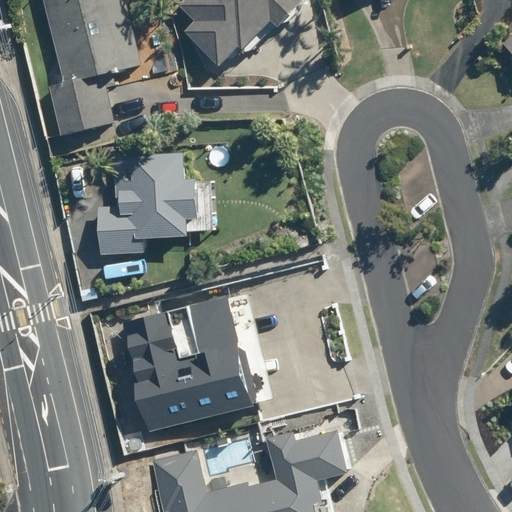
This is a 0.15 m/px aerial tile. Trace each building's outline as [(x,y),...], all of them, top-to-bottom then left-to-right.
[(130,0),(47,0),(69,82),(52,87),(65,134),(118,120),(106,72),(147,62),(130,0)] [(191,0),(186,5),(201,19),(189,31),(226,65),(245,44),(249,48),(278,19),(284,26),(307,0),(191,0)] [(119,169),(119,207),(103,207),(104,252),(147,251),(147,236),(195,235),(194,218),(204,217),(203,176),(191,176),(191,151),(136,153),(136,169),(119,169)] [(176,310),(126,322),(154,431),(260,404),(234,295),(196,304),(209,353),(187,358),(176,310)] [(132,432),(128,416),(119,418),(123,434),(132,432)] [(158,462),(165,489),(159,490),(164,511),(340,511),(333,481),(366,474),(356,432),(314,442),(312,432),(280,440),(288,476),(215,494),(205,451),(158,462)]
